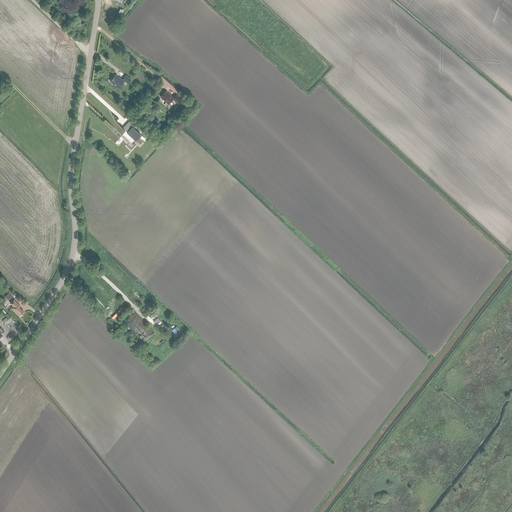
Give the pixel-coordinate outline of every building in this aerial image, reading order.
[(131,80),(126,76),(122,80),(115,75),(110,82),(113,84),(113,85),(118,89),(124,81),(127,84),(131,80)] [(174,98),(166,91),(160,97),(168,104),(173,100),(178,104),(182,100),(176,95),(174,98)] [(108,138),(110,137),(114,141),(117,138),(125,129),(115,121),(108,109),(115,121),(112,125),(105,119),(105,120),(104,122),(103,121),(103,122),(109,127),(104,134),(91,129),(103,134),(108,138)] [(129,129),(127,132),(129,129),(135,134),(133,137),(136,140),(141,134),(137,130),(132,126),(129,129)] [(3,305),(14,295),(10,291),(4,296),(5,297),(2,299),(4,300),(1,303),(3,305)] [(13,307),(12,308),(17,314),(18,313),(20,315),(23,312),(19,307),(20,306),(14,299),(10,303),(13,307)] [(112,317),(113,319),(122,311),(120,309),(112,317)] [(124,331),(125,332),(128,329),(142,344),(153,333),(135,313),(133,315),(130,312),(123,319),(127,324),(121,329),(123,332),(124,331)] [(154,313),(149,317),(157,325),(161,321),(154,313)] [(9,315),(2,319),(5,324),(12,320),(9,315)] [(172,331),(178,338),(183,333),(176,327),(172,331)]
